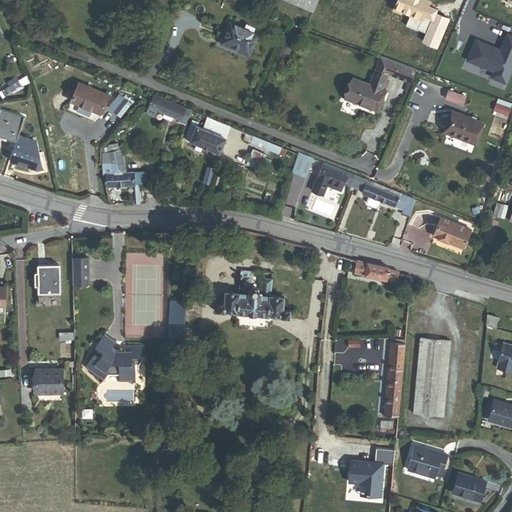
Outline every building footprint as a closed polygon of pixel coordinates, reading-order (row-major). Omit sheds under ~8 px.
[(282,0),(313,13),(317,0),(282,0)] [(429,2),(425,0),(397,0),(394,9),(410,15),(405,26),(417,31),(417,30),(426,34),(422,42),(436,47),(448,19),(435,14),(437,10),(427,6),(429,2)] [(238,52),(249,56),(258,35),(230,23),(222,41),(239,49),(238,52)] [(290,48),(295,36),(289,33),(283,45),(290,48)] [(505,82),(511,64),(511,36),(506,34),(499,50),(499,52),(494,50),(495,48),(475,40),(466,60),(493,71),(491,76),(505,82)] [(238,52),(239,49),(222,41),(221,44),(238,52)] [(411,83),(417,70),(415,69),(381,57),(376,69),(388,74),(411,83)] [(346,99),(377,111),(385,92),(382,90),(386,79),(388,74),(376,69),(369,86),(353,79),(346,99)] [(25,85),(30,82),(27,76),(22,79),(25,85)] [(11,89),(12,91),(22,85),(19,81),(9,86),(11,89)] [(71,102),(101,115),(109,96),(79,83),(71,102)] [(465,96),(448,90),(445,98),(462,104),(465,96)] [(108,108),(114,113),(124,100),(118,95),(108,108)] [(180,119),(185,109),(153,96),(149,106),(149,107),(156,109),(164,113),(174,117),(180,119)] [(114,113),(120,118),(131,104),(125,100),(124,100),(114,113)] [(494,111),(507,116),(509,110),(496,105),(494,111)] [(154,115),(156,109),(149,107),(147,113),(154,115)] [(186,124),(191,111),(185,109),(180,119),(179,121),(186,124)] [(0,136),(16,142),(18,136),(24,118),(0,110),(0,136)] [(475,144),(483,124),(452,112),(444,132),(475,144)] [(172,121),(174,117),(164,113),(162,117),(172,121)] [(203,147),(220,154),(231,127),(209,118),(204,129),(197,126),(191,124),(185,139),(197,144),(203,147)] [(251,142),(253,137),(246,134),(242,144),(249,147),(251,142)] [(36,170),(43,168),(37,143),(18,136),(16,142),(10,161),(17,164),(18,162),(28,165),(35,164),(36,170)] [(283,156),(286,150),(253,137),(251,142),(283,156)] [(119,151),(117,143),(108,145),(109,147),(105,148),(104,164),(105,163),(106,154),(119,151)] [(259,170),(265,154),(253,149),(246,164),(259,170)] [(115,173),(125,173),(120,151),(119,151),(106,154),(105,163),(113,163),(115,173)] [(306,177),(313,159),(299,153),(293,172),(306,177)] [(17,164),(36,170),(35,164),(28,165),(18,162),(17,164)] [(135,186),(135,185),(134,172),(125,173),(115,173),(113,163),(105,163),(106,177),(107,187),(116,187),(121,187),(135,186)] [(342,191),(347,176),(342,174),(343,171),(333,167),(331,170),(322,166),(312,191),(323,195),(327,185),(342,191)] [(350,186),(353,179),(354,175),(350,174),(346,184),(350,186)] [(363,191),(368,181),(362,178),(360,182),(357,189),(363,191)] [(350,186),(357,189),(360,182),(353,179),(350,186)] [(394,205),(399,193),(368,181),(363,191),(363,193),(370,196),(366,205),(368,208),(377,211),(380,210),(384,201),(394,205)] [(277,205),(280,198),(266,193),(264,200),(277,205)] [(410,216),(416,200),(399,193),(394,205),(403,209),(401,212),(410,216)] [(493,216),(499,218),(503,205),(497,203),(493,216)] [(391,218),(397,222),(400,217),(395,213),(391,218)] [(471,229),(441,217),(433,236),(463,248),(471,229)] [(173,243),(187,253),(189,226),(175,227),(173,243)] [(170,301),(183,302),(187,256),(173,255),(170,301)] [(89,284),(88,258),(72,258),(73,284),(89,284)] [(410,285),(411,277),(398,273),(399,272),(390,270),(390,268),(357,261),(354,273),(410,285)] [(39,293),(60,293),(59,266),(39,267),(39,274),(39,286),(39,293)] [(248,291),(249,291),(251,271),(241,270),(239,293),(240,293),(240,298),(247,299),(248,291)] [(269,296),(271,296),(272,279),(262,278),(261,293),(262,293),(261,300),(269,300),(269,296)] [(291,311),(283,311),(284,297),(271,296),(269,296),(269,300),(261,300),(262,293),(261,293),(259,292),(259,290),(257,288),(253,287),(251,290),(251,292),(249,291),(248,291),(247,299),(240,298),(240,293),(239,293),(226,292),(225,305),(217,304),(216,312),(224,312),(237,313),(237,314),(269,317),(269,316),(282,317),(282,318),(290,319),(291,311)] [(167,346),(180,347),(183,302),(170,301),(167,346)] [(486,326),(495,328),(498,318),(487,315),(486,326)] [(135,364),(132,363),(132,358),(142,358),(142,346),(125,346),(125,348),(125,351),(119,351),(116,351),(112,348),(116,343),(104,335),(95,347),(103,353),(99,358),(94,355),(85,368),(103,381),(108,374),(119,374),(119,381),(135,381),(135,367),(135,364)] [(360,347),(360,338),(348,338),(349,347),(360,347)] [(413,413),(443,416),(450,341),(420,338),(413,413)] [(385,416),(398,417),(404,343),(391,342),(385,416)] [(511,365),(511,345),(503,343),(498,361),(500,362),(498,367),(509,371),(510,365),(511,365)] [(138,367),(142,361),(142,358),(132,358),(132,363),(135,364),(135,367),(138,367)] [(36,393),(62,393),(62,369),(36,370),(36,393)] [(488,420),(511,427),(511,405),(494,400),(488,420)] [(435,478),(435,475),(442,453),(415,445),(407,470),(435,478)] [(394,465),(395,450),(375,448),(374,463),(351,461),(349,482),(361,483),(360,494),(369,495),(369,494),(380,495),(383,464),(394,465)] [(435,475),(442,477),(448,455),(442,453),(435,475)] [(453,492),(480,501),(485,481),(458,473),(453,492)]
